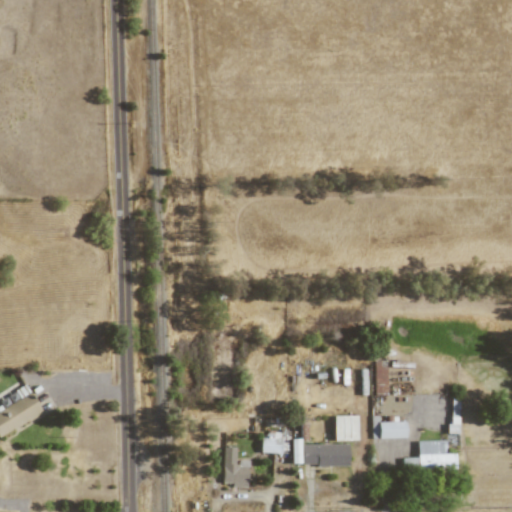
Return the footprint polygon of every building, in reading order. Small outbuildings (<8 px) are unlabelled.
[(372,361),(372,394),(384,394),(384,361),(372,361)] [(0,409),(0,435),(39,414),(24,386),(0,398),(0,400),(4,407),(0,409)] [(331,417),(332,441),(355,440),(354,416),(331,417)] [(369,439),(403,438),(403,422),(376,423),(376,416),(369,416),(369,439)] [(299,463),(298,442),(304,442),(304,425),(298,425),(299,439),(288,440),(290,464),(299,463)] [(259,435),(258,453),(279,453),(279,435),(259,435)] [(453,469),(452,454),(444,454),(443,441),(414,442),(416,471),(453,469)] [(345,444),(299,445),(300,466),(346,466),(345,444)] [(245,486),(246,461),(234,461),(234,448),(220,448),(220,486),(245,486)]
